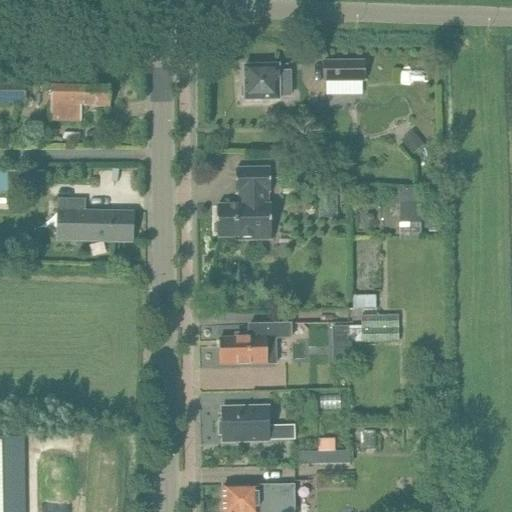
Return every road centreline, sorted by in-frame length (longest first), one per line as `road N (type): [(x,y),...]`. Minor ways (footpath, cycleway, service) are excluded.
road 1 (tertiary): [(165,511),(159,20)]
road 2 (unclassified): [(159,20),(224,7),(511,16)]
road 3 (track): [(0,6),(126,8),(159,20)]
